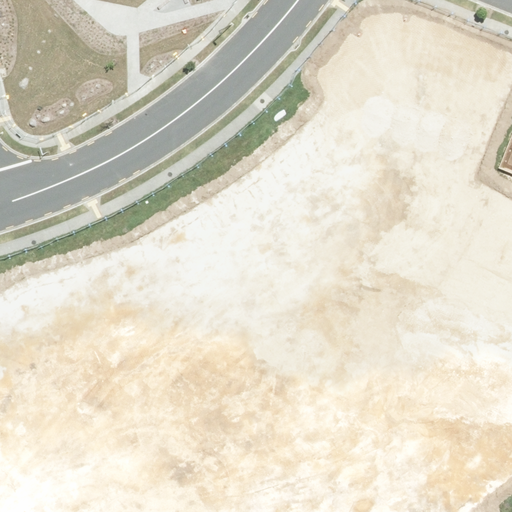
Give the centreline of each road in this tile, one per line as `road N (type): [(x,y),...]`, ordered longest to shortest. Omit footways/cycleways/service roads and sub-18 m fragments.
road 1 (residential): [(40,444),(277,389),(371,310)]
road 2 (residential): [(371,310),(187,99)]
road 3 (residential): [(0,193),(78,172),(187,99)]
road 4 (residential): [(371,310),(452,243),(471,200)]
road 5 (residential): [(187,99),(286,0)]
